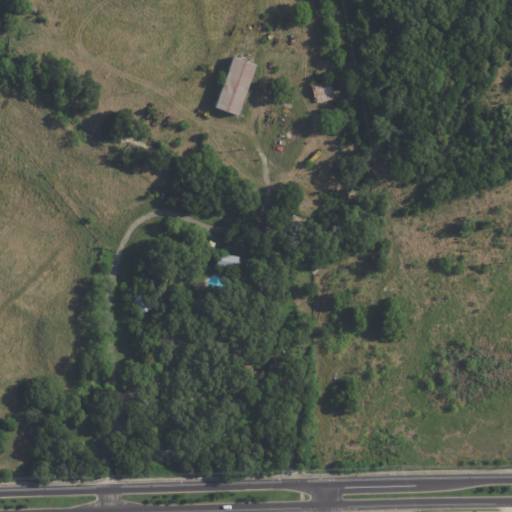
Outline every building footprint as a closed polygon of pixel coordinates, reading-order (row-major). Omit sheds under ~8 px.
[(214,108),(232,58),(255,66),(237,116),(214,108)] [(313,85),(332,80),(336,98),(317,103),(313,85)] [(283,114),(308,122),(301,146),(275,138),(283,114)] [(211,241),(216,245),(213,249),(208,246),(211,241)] [(220,253),(240,256),(238,270),(218,267),(220,253)] [(133,296),(145,290),(153,308),(140,314),(133,296)] [(162,359),(167,325),(183,327),(182,332),(208,335),(208,331),(239,336),(239,339),(249,341),(246,364),(242,364),(243,359),(179,350),(178,361),(162,359)] [(289,365),(287,377),(269,374),(271,358),(290,360),(289,365)] [(140,441),(138,444),(130,439),(133,435),(140,441)]
